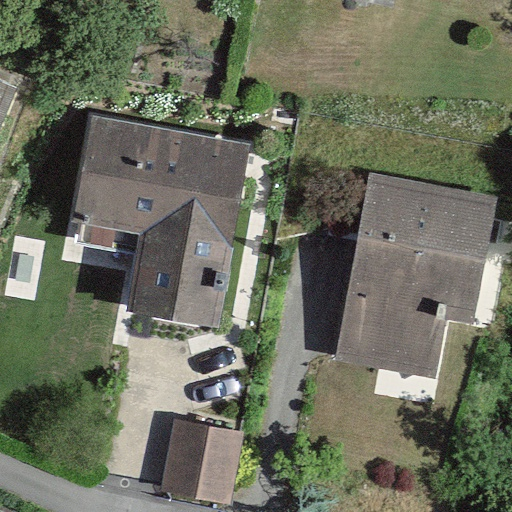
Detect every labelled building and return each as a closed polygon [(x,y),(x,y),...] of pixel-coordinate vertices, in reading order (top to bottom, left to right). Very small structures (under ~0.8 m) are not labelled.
[(467,0),(336,0),(460,30),(467,0)] [(0,141),(20,96),(0,87),(0,141)] [(255,146),(83,117),(63,234),(134,246),(119,335),(221,352),(255,146)] [(485,217),(355,186),(311,375),(441,406),(485,217)] [(224,511),(243,441),(166,422),(146,502),(183,511),(224,511)]
